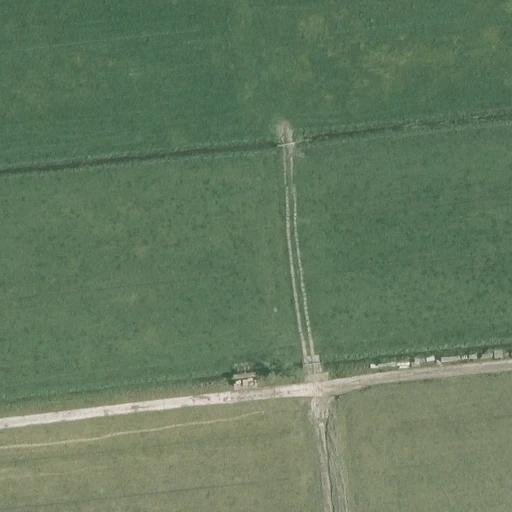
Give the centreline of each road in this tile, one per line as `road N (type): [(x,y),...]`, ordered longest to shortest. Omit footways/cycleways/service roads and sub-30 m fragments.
road 1 (track): [(0,422),(316,387)]
road 2 (track): [(316,387),(296,290),(286,151)]
road 3 (track): [(316,387),(511,364)]
road 4 (track): [(316,387),(327,511)]
